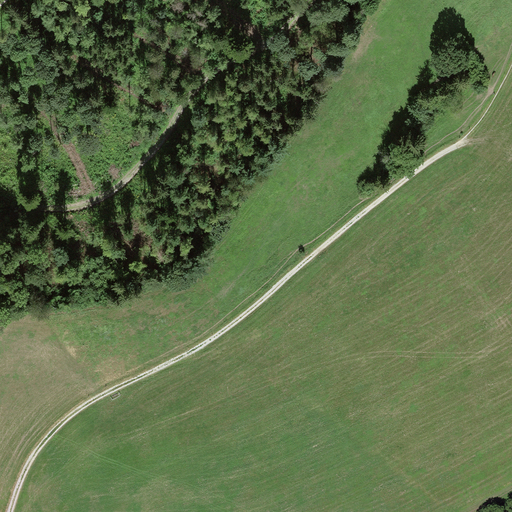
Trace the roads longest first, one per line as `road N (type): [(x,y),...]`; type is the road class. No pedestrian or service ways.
road 1 (track): [(459,143),(252,310),(56,426),(34,451),(7,511)]
road 2 (track): [(0,218),(85,206),(116,185),(161,138),(198,80),(267,42),(309,0)]
